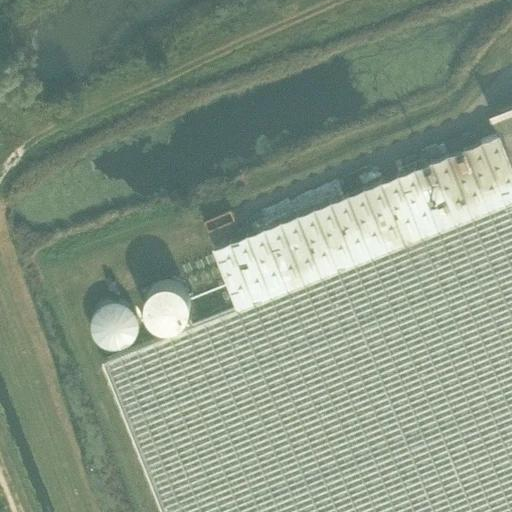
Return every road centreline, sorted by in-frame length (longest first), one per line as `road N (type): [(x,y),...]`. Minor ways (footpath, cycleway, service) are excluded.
road 1 (track): [(0,168),(16,145),(67,119),(342,0)]
road 2 (track): [(77,511),(0,314)]
